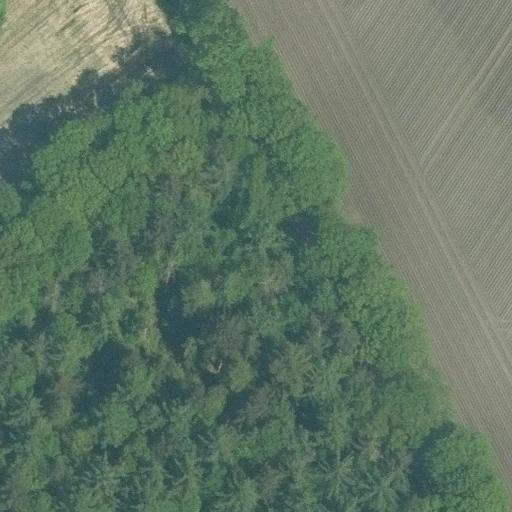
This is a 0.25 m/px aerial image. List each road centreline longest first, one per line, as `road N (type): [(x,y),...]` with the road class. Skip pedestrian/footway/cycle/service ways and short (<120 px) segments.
road 1 (track): [(182,0),(439,511)]
road 2 (track): [(233,106),(0,304)]
